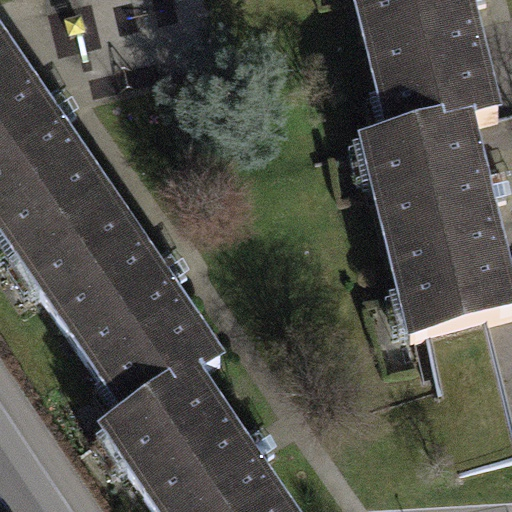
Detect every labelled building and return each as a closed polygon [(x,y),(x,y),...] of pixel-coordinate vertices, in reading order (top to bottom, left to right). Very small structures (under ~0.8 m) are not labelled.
[(472,131),(498,123),(467,0),(354,0),(390,146),(397,145),(471,126),(472,131)] [(0,241),(18,267),(109,205),(0,45),(0,241)] [(511,321),(511,292),(472,131),(471,126),(397,145),(390,146),(363,153),(412,347),(427,343),(487,327),(511,321)] [(198,383),(220,368),(109,205),(18,267),(127,426),(129,430),(135,426),(198,383)] [(461,479),(511,465),(511,428),(487,327),(427,343),(461,479)] [(151,511),(285,511),(198,383),(135,426),(129,430),(127,426),(104,442),(151,511)]
